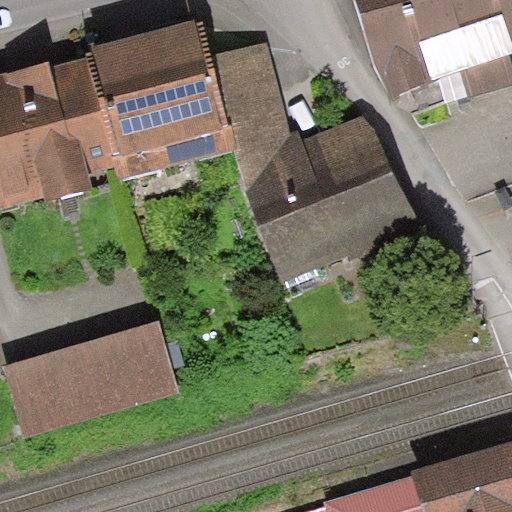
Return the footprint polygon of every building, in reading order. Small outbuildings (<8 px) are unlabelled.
[(511,0),(355,0),(385,98),(463,75),(468,94),(511,82),(511,0)] [(91,61),(115,165),(229,139),(211,62),(200,22),(87,49),(91,61)] [(267,48),(211,62),(229,139),(245,186),(285,279),(415,227),(363,124),(291,152),(267,48)] [(91,61),(0,84),(0,207),(120,177),(115,165),(91,61)] [(158,328),(9,370),(27,431),(176,390),(158,328)] [(511,511),(511,428),(413,463),(430,511),(440,511),(445,510),(445,511),(511,511)] [(430,511),(413,463),(324,494),(329,511),(430,511)]
